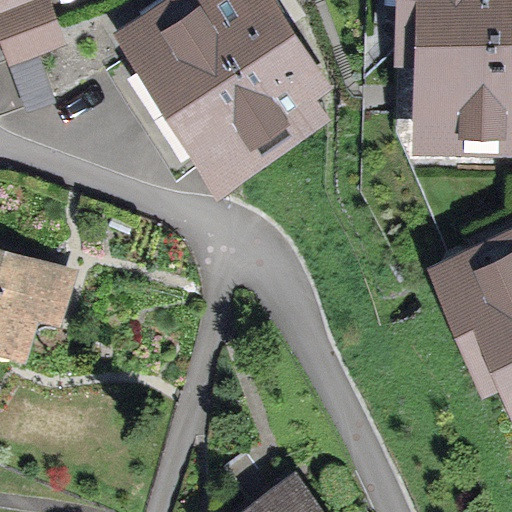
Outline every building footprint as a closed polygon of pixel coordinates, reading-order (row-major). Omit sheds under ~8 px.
[(0,0),(0,8),(22,0),(0,0)] [(71,38),(56,0),(22,0),(0,8),(0,23),(13,59),(38,50),(71,38)] [(336,100),(273,0),(183,0),(120,39),(207,179),(336,100)] [(511,0),(409,0),(406,135),(511,138),(511,0)] [(55,99),(38,50),(13,59),(30,108),(55,99)] [(511,238),(424,275),(477,401),(490,395),(511,447),(511,238)] [(85,273),(0,242),(0,346),(25,356),(38,318),(66,328),(85,273)] [(326,511),(303,474),(243,511),(326,511)]
